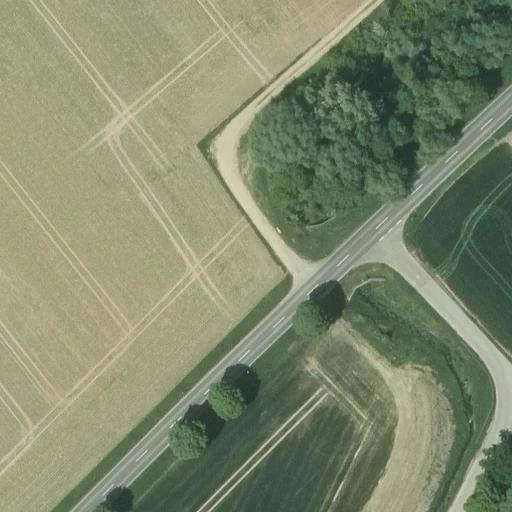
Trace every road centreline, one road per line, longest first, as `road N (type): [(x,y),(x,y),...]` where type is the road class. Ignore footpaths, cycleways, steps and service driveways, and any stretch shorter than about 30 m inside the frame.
road 1 (secondary): [(86,511),(511,104)]
road 2 (track): [(375,0),(231,134),(221,158),(231,193),(317,285)]
